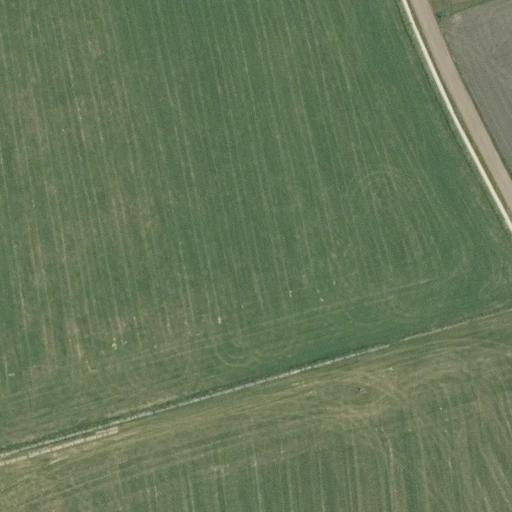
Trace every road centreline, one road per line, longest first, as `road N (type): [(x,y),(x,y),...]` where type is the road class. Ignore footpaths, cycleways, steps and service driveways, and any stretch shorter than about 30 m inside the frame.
road 1 (track): [(389,350),(0,461)]
road 2 (track): [(417,0),(511,203)]
